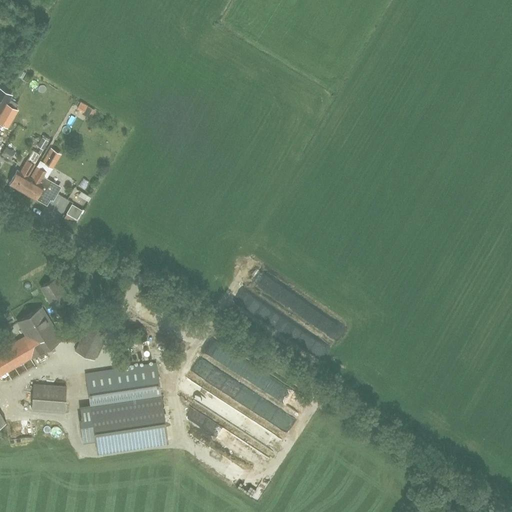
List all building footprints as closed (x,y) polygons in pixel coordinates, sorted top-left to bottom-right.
[(0,113),(11,94),(0,87),(0,113)] [(81,101),(77,109),(86,112),(89,104),(81,101)] [(0,122),(7,127),(18,108),(7,102),(0,114),(0,122)] [(44,148),(47,138),(42,136),(38,146),(44,148)] [(54,167),(62,153),(49,145),(41,160),(54,167)] [(11,158),(15,149),(5,146),(1,155),(11,158)] [(22,192),(30,178),(27,176),(39,155),(33,151),(20,172),(17,170),(9,184),(22,192)] [(30,178),(22,192),(35,199),(35,198),(46,205),(50,199),(52,200),(58,190),(54,187),(55,185),(43,177),(46,171),(39,167),(33,179),(30,178)] [(68,200),(84,207),(89,195),(73,187),(68,200)] [(71,204),(66,213),(76,219),(81,210),(71,204)] [(41,287),(53,307),(68,299),(55,278),(41,287)] [(0,376),(61,339),(41,307),(17,322),(25,335),(0,350),(0,376)] [(92,314),(75,352),(94,360),(111,322),(92,314)] [(167,441),(156,364),(86,374),(90,405),(81,407),(82,418),(80,419),(83,443),(96,441),(97,451),(167,441)] [(204,400),(203,398),(207,393),(191,378),(181,389),(199,405),(204,400)] [(66,387),(33,384),(31,410),(64,412),(66,387)] [(244,479),(241,488),(250,491),(253,482),(244,479)] [(256,499),(261,489),(257,487),(252,497),(256,499)]
